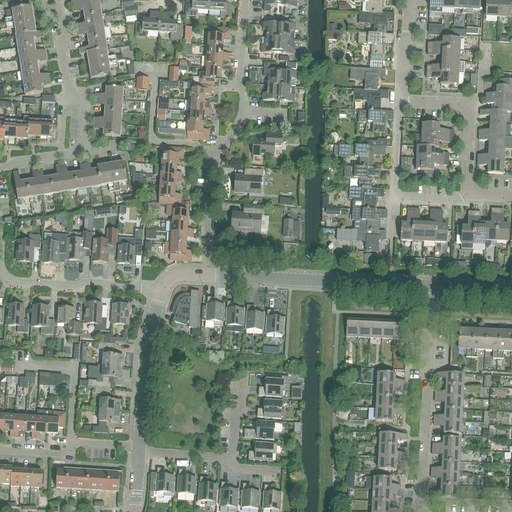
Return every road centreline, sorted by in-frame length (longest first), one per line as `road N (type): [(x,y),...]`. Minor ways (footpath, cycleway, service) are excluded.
road 1 (residential): [(209,275),(211,157),(242,112),(245,0)]
road 2 (residential): [(0,168),(83,148),(85,107),(67,88),(59,0)]
road 3 (residential): [(422,511),(431,287)]
road 4 (residential): [(209,275),(431,287)]
road 5 (residential): [(160,295),(102,282),(13,281),(0,269)]
road 6 (residential): [(138,445),(145,345),(160,295)]
road 7 (residential): [(469,193),(467,110),(400,100)]
road 8 (residential): [(73,442),(73,371),(23,365)]
